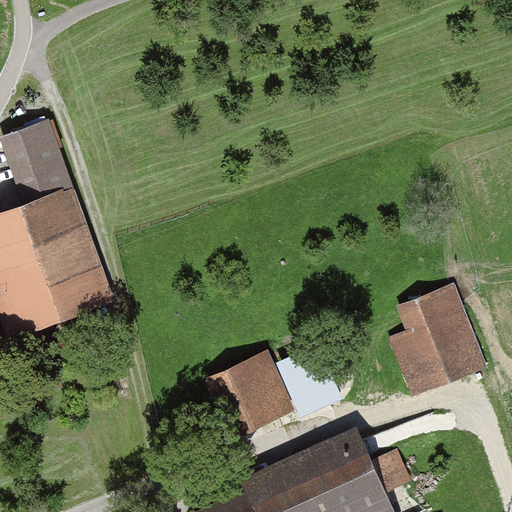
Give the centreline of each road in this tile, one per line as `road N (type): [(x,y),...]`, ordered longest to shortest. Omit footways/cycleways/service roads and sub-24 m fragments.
road 1 (track): [(162,487),(104,240),(31,39),(125,0)]
road 2 (track): [(65,318),(128,500)]
